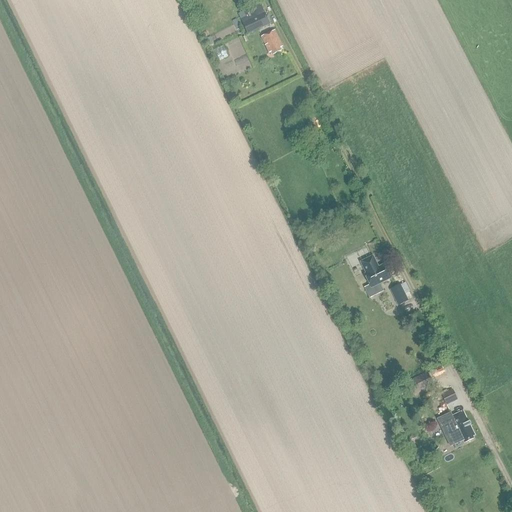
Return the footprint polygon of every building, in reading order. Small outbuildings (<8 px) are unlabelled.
[(259,4),(237,14),(246,35),(269,25),(259,4)] [(237,18),(231,21),(238,34),(243,32),(237,18)] [(281,47),(273,31),(260,37),(268,53),(270,52),(272,57),(281,52),(279,48),(281,47)] [(210,37),(205,40),(208,46),(213,44),(210,37)] [(215,48),(219,59),(230,56),(226,45),(215,48)] [(378,268),(372,256),(360,263),(366,274),(364,275),(371,288),(390,278),(383,265),(378,268)] [(400,285),(389,290),(396,306),(407,300),(400,285)] [(444,407),(457,400),(452,392),(440,399),(444,407)] [(473,436),(470,429),(462,413),(446,420),(459,446),(474,438),(473,436)]
